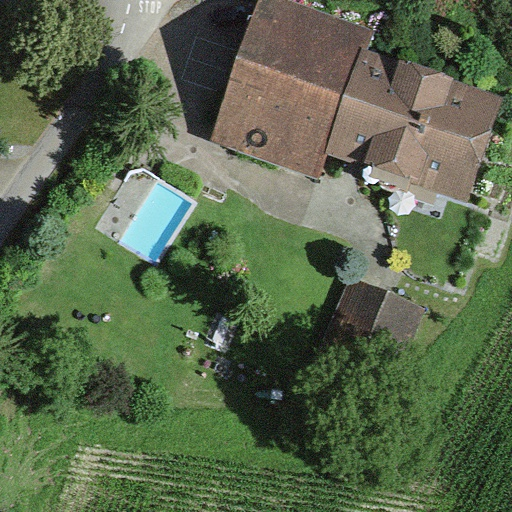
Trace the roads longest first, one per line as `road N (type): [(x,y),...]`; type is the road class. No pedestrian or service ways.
road 1 (unknown): [(106,62),(166,112),(340,214)]
road 2 (unclassified): [(128,0),(82,115),(0,239)]
